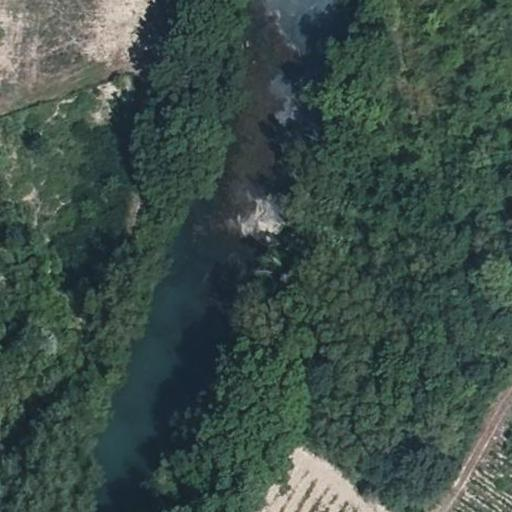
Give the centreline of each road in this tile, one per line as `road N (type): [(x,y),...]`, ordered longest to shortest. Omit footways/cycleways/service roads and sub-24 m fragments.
road 1 (track): [(250,511),(288,455),(310,450),(406,511)]
road 2 (track): [(441,511),(511,406)]
